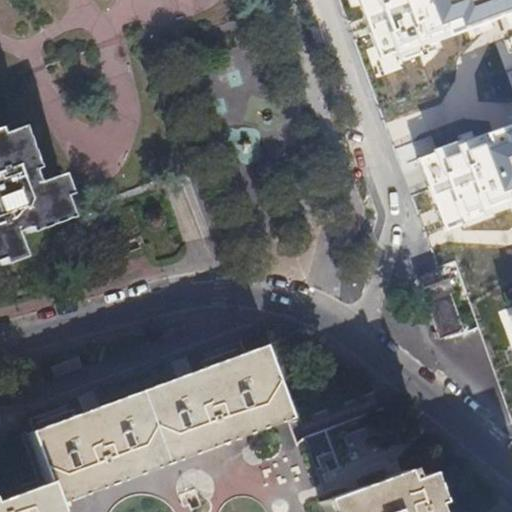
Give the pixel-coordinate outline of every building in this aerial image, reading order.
[(0,0),(0,267),(2,267),(17,258),(10,237),(25,231),(26,236),(67,221),(60,201),(64,199),(57,179),(31,188),(27,175),(31,174),(14,131),(0,136),(0,0)] [(177,0),(178,16),(193,16),(192,0),(177,0)] [(511,0),(357,0),(380,61),(511,13),(511,124),(417,159),(444,233),(511,208),(511,0)] [(432,340),(458,331),(443,292),(418,301),(432,340)] [(0,511),(58,511),(54,499),(285,416),(260,348),(29,431),(48,483),(0,499),(0,511)] [(438,511),(443,510),(431,477),(410,485),(406,474),(321,507),(322,511),(438,511)]
